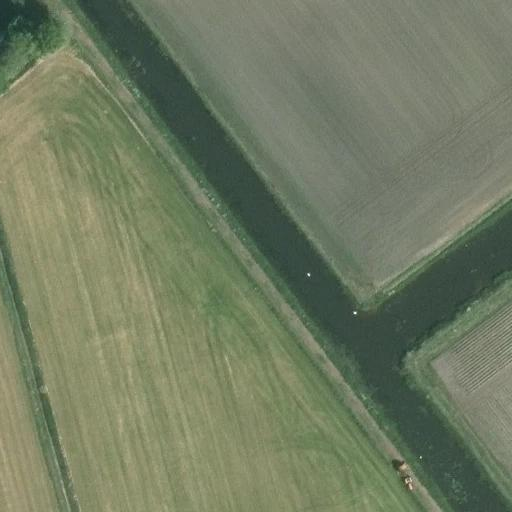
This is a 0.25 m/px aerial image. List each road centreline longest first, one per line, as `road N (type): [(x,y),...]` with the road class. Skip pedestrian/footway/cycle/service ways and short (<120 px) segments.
road 1 (track): [(61,0),(438,511)]
road 2 (track): [(511,473),(424,356),(511,292)]
